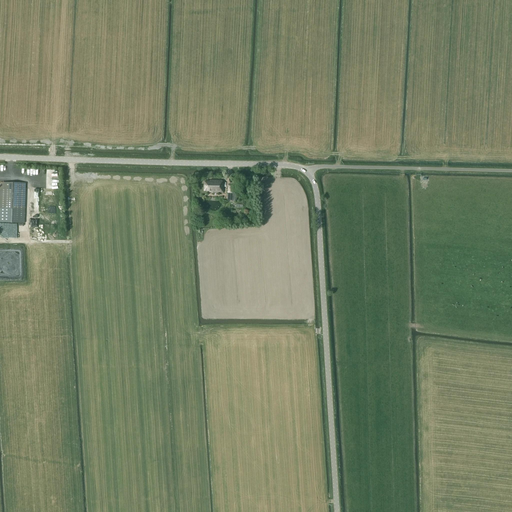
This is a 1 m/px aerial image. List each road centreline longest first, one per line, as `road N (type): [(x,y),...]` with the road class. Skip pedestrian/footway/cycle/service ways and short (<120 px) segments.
road 1 (tertiary): [(337,511),(317,204),(307,172)]
road 2 (tertiary): [(307,172),(278,164),(0,157)]
road 3 (unclassified): [(307,172),(511,171)]
